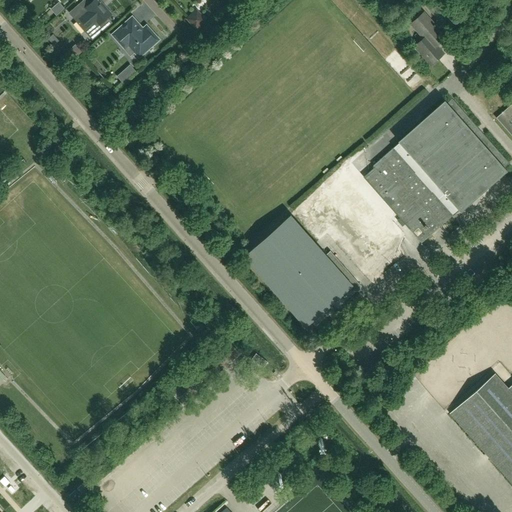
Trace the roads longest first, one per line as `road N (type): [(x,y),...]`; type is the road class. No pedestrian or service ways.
road 1 (unclassified): [(303,366),(0,24)]
road 2 (unclassified): [(303,366),(277,390),(296,412),(186,511)]
road 3 (unclassified): [(433,511),(303,366)]
